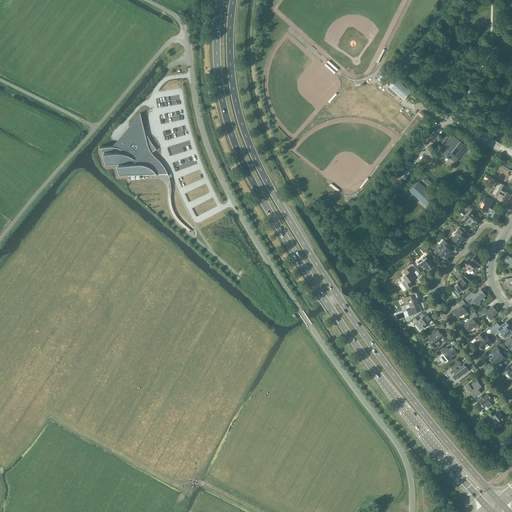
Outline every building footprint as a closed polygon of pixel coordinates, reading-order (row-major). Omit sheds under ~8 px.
[(389,87),(404,100),(410,93),(396,80),(389,87)] [(106,165),(118,164),(118,165),(119,165),(120,175),(156,174),(157,175),(158,174),(157,174),(159,172),(162,175),(168,174),(165,169),(162,164),(157,159),(155,157),(153,154),(151,153),(150,153),(149,150),(147,145),(148,145),(146,140),(144,128),(140,113),(140,114),(113,145),(100,146),(102,146),(102,152),(104,152),(104,153),(106,153),(106,165)] [(441,151),(456,163),(468,147),(453,136),(441,151)] [(504,163),(497,175),(503,178),(510,167),(504,163)] [(410,192),(427,207),(435,198),(418,183),(410,192)] [(501,200),(502,198),(509,201),(511,198),(510,198),(511,195),(507,193),(509,189),(502,185),(500,188),(499,191),(500,192),(497,198),(501,200)] [(487,212),(486,214),(492,218),(493,216),(499,219),(502,213),(497,209),(496,211),(490,208),(494,201),(486,197),(483,202),(485,203),(482,209),(487,212)] [(468,222),(474,227),(479,220),(475,217),(478,214),(472,210),(463,221),(467,223),(468,222)] [(463,237),(465,234),(459,229),(456,233),(457,234),(452,239),(459,245),(465,238),(463,237)] [(434,253),(438,256),(439,253),(446,258),(451,251),(447,248),(450,245),(444,240),(439,245),(440,246),(434,253)] [(422,268),(424,266),(427,271),(434,266),(430,261),(432,259),(428,254),(423,258),(424,260),(419,264),(422,268)] [(470,262),(469,260),(468,260),(466,262),(464,264),(465,265),(463,267),(468,270),(471,272),(473,269),(475,271),(476,270),(479,266),(480,266),(479,265),(481,262),(475,257),(470,262)] [(402,283),(406,290),(413,285),(411,282),(414,280),(412,276),(415,274),(411,267),(404,272),(406,275),(403,277),(405,281),(402,283)] [(468,286),(462,278),(457,282),(458,282),(454,286),(453,287),(454,287),(459,293),(463,290),(468,286)] [(474,295),(472,293),(465,299),(469,303),(472,300),(477,306),(481,303),(479,301),(485,296),(483,293),(481,290),(474,295)] [(405,306),(409,304),(410,308),(419,305),(417,298),(420,297),(418,292),(410,295),(411,296),(403,299),(405,306)] [(453,312),(458,318),(464,314),(465,316),(467,314),(462,307),(466,304),(462,300),(457,303),(460,307),(453,312)] [(488,311),(485,308),(481,312),(483,315),(486,313),(488,316),(487,317),(490,321),(494,318),(493,316),(498,312),(493,307),(488,311)] [(473,321),(478,316),(474,312),(470,316),(472,319),(464,326),(469,332),(474,327),(476,329),(478,326),(473,321)] [(423,326),(431,320),(427,314),(421,319),(419,316),(413,321),(421,331),(425,328),(423,326)] [(504,334),(507,337),(511,332),(511,331),(507,326),(509,325),(506,322),(500,327),(499,325),(499,326),(497,323),(490,329),(493,333),(497,329),(502,335),(504,334)] [(431,333),(433,335),(430,337),(432,340),(429,342),(434,350),(438,347),(437,345),(445,339),(439,330),(437,332),(435,330),(431,333)] [(477,337),(481,341),(477,344),(482,350),(488,345),(489,346),(492,343),(486,336),(486,337),(482,333),(477,337)] [(457,353),(452,347),(448,350),(446,347),(441,351),(443,353),(443,354),(441,356),(446,363),(449,361),(450,362),(453,360),(451,358),(457,353)] [(495,355),(490,359),(495,365),(504,357),(501,354),(502,353),(497,347),(491,352),(495,355)] [(511,358),(511,360),(511,361),(511,362),(503,370),(506,373),(507,372),(511,378),(511,377),(511,358)] [(455,372),(456,374),(455,374),(458,378),(469,370),(466,366),(464,364),(461,367),(460,365),(462,364),(459,361),(450,368),(454,373),(455,372)] [(481,393),(478,389),(482,387),(477,381),(470,386),(469,384),(465,387),(474,398),(481,393)] [(481,395),(475,400),(479,404),(481,403),(484,406),(485,405),(487,408),(491,405),(489,402),(492,400),(490,397),(490,396),(489,396),(488,394),(483,398),(481,395)] [(492,421),(495,425),(500,421),(503,419),(503,418),(505,417),(500,411),(495,415),(493,412),(483,419),(487,425),(492,421)]
